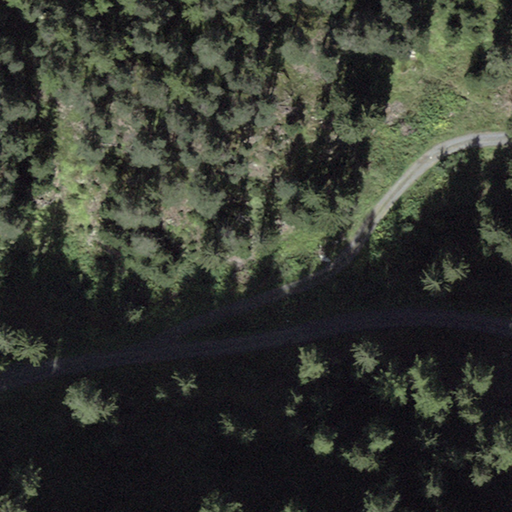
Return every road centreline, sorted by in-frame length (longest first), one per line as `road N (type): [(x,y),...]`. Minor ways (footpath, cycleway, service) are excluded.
road 1 (unclassified): [(0,378),(401,317),(511,326)]
road 2 (track): [(151,350),(187,327),(330,272),(425,163),(464,140),(511,138)]
